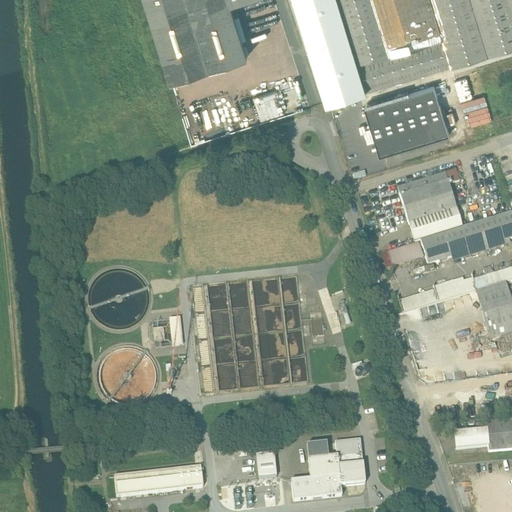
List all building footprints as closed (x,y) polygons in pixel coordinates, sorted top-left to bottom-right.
[(193,0),(188,2),(187,0),(146,0),(171,80),(247,57),(231,3),(240,0),(193,0)] [(295,0),(327,103),(366,92),(402,81),(452,66),(451,65),(480,57),(463,0),(295,0)] [(511,0),(463,0),(480,57),(511,46),(511,0)] [(459,81),(479,75),(474,60),(454,67),(459,81)] [(433,88),(364,110),(379,157),(448,136),(433,88)] [(276,90),(254,97),(261,120),(283,113),(276,90)] [(456,170),(445,173),(447,181),(449,184),(459,181),(456,170)] [(445,173),(397,187),(399,195),(447,181),(445,173)] [(447,181),(399,195),(408,224),(409,225),(414,242),(420,241),(462,228),(449,184),(447,181)] [(462,228),(420,241),(427,265),(511,239),(511,212),(462,228)] [(390,268),(423,260),(418,243),(385,251),(390,268)] [(405,313),(511,280),(511,267),(401,302),(405,313)] [(511,305),(505,284),(476,292),(491,340),(511,333),(511,305)] [(183,319),(170,321),(171,328),(173,340),(174,347),(186,346),(183,319)] [(322,319),(313,319),(314,332),(323,332),(322,319)] [(511,420),(485,423),(488,453),(511,450),(511,420)] [(365,485),(360,441),(335,443),(336,458),(308,461),(310,480),(291,482),(293,502),(342,497),(341,487),(365,485)] [(258,479),(277,478),(276,453),(257,454),(258,479)] [(204,466),(183,468),(185,490),(206,488),(204,466)] [(185,490),(183,468),(117,476),(120,498),(185,490)] [(488,470),(468,477),(478,504),(497,498),(488,470)] [(478,504),(478,505),(480,511),(505,511),(509,511),(504,495),(497,498),(478,504)]
